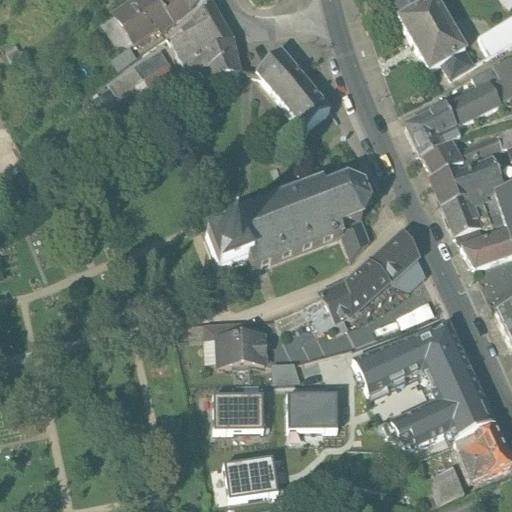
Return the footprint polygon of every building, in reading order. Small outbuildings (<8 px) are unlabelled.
[(159,37),(172,27),(155,5),(151,0),(122,0),(129,8),(110,23),(130,50),(155,31),(159,37)] [(203,0),(161,0),(155,5),(172,27),(205,2),(203,0)] [(389,0),(432,79),(444,70),(454,84),(511,50),(511,22),(462,47),(435,2),(439,0),(389,0)] [(219,23),(209,7),(182,28),(188,38),(219,23)] [(231,45),(219,23),(188,38),(170,46),(188,81),(193,79),(209,71),(204,58),(231,45)] [(238,77),(231,45),(204,58),(209,71),(193,79),(217,82),(238,77)] [(163,56),(112,86),(123,106),(174,77),(163,56)] [(278,57),(254,77),(303,135),(327,115),(278,57)] [(447,109),(459,132),(511,103),(511,64),(475,84),(480,92),(447,109)] [(447,109),(409,129),(425,163),(462,140),(459,132),(447,109)] [(453,146),(425,163),(438,179),(495,158),(506,153),(500,140),(460,156),(453,146)] [(438,179),(432,181),(443,212),(483,198),(486,205),(509,196),(495,158),(438,179)] [(321,187),(230,222),(233,232),(247,265),(250,274),(341,240),(349,263),(367,246),(359,225),(360,224),(367,210),(361,194),(346,187),(324,195),(321,187)] [(504,218),(511,237),(511,236),(511,195),(509,196),(486,205),(492,222),(504,218)] [(443,212),(458,240),(495,227),(492,222),(486,205),(483,198),(443,212)] [(247,265),(233,232),(204,243),(217,277),(247,265)] [(511,236),(511,237),(464,254),(474,276),(511,262),(511,236)] [(357,278),(320,303),(320,304),(291,318),(274,325),(279,338),(325,313),(333,328),(350,320),(388,286),(415,262),(402,239),(357,278)] [(415,262),(388,286),(392,290),(409,296),(424,281),(415,262)] [(511,316),(490,327),(511,371),(511,316)] [(415,451),(448,436),(464,428),(459,417),(483,407),(446,328),(414,343),(351,366),(367,400),(420,376),(434,407),(381,431),(386,441),(415,451)] [(204,345),(216,345),(215,344),(240,343),(239,329),(203,331),(204,345)] [(215,344),(216,345),(217,372),(232,371),(232,374),(248,373),(248,370),(263,370),(261,341),(240,343),(215,344)] [(335,400),(285,401),(286,437),(336,436),(335,400)] [(261,401),(211,402),(212,438),(262,437),(261,401)] [(448,436),(453,447),(493,429),(483,407),(459,417),(464,428),(448,436)] [(493,429),(453,447),(470,485),(510,468),(493,429)] [(271,463),(221,470),(227,506),(276,499),(271,463)] [(451,474),(426,485),(437,510),(462,499),(451,474)]
